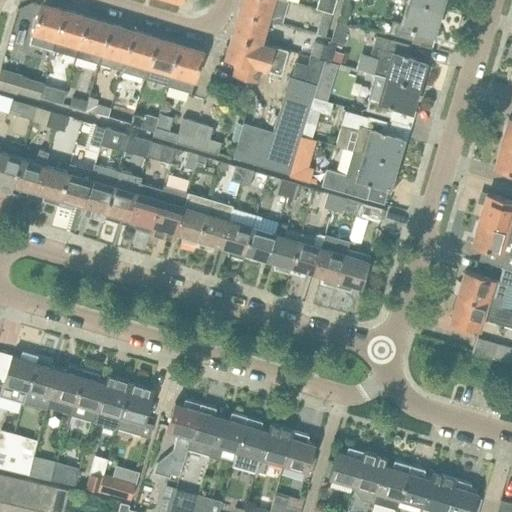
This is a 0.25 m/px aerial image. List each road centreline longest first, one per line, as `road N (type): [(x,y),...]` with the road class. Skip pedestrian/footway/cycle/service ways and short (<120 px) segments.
road 1 (residential): [(0,294),(341,395),(387,376)]
road 2 (residential): [(374,353),(0,236)]
road 3 (residential): [(374,353),(399,325),(492,0)]
road 4 (residential): [(90,0),(182,26),(214,19),(223,0)]
road 5 (residential): [(511,436),(424,410),(387,376)]
